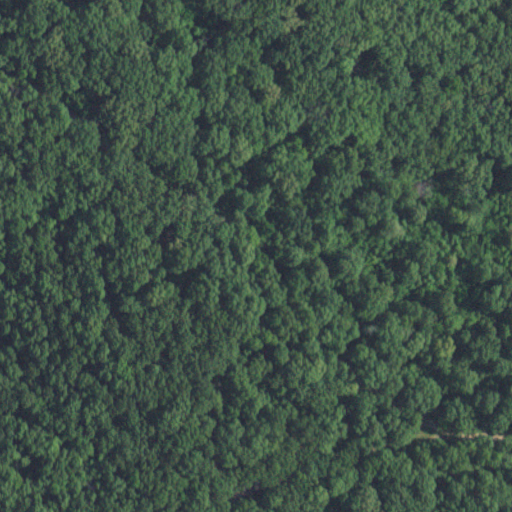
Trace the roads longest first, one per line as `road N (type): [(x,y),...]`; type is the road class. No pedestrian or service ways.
road 1 (residential): [(0,70),(41,89),(125,157),(257,238),(285,275),(311,337),(359,390),(422,413),(437,434),(511,436)]
road 2 (residential): [(437,434),(244,486),(215,511)]
